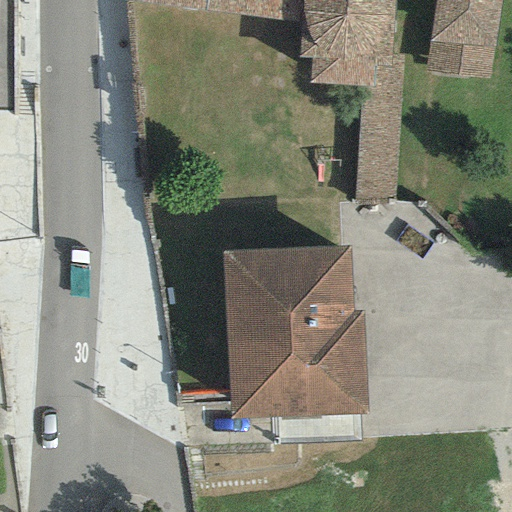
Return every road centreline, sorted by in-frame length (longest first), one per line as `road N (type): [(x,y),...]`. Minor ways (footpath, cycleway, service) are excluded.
road 1 (tertiary): [(64,419),(64,0)]
road 2 (residential): [(173,511),(169,480),(64,419)]
